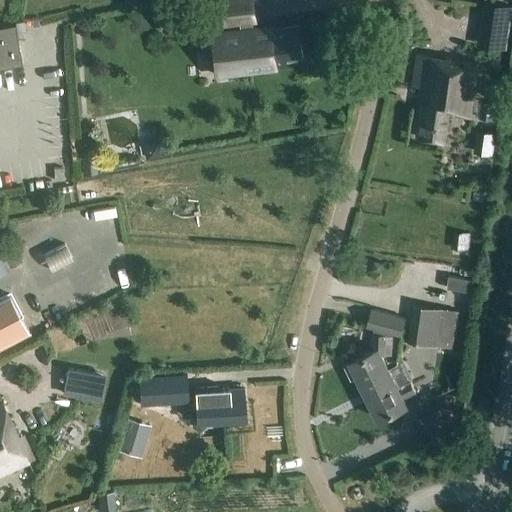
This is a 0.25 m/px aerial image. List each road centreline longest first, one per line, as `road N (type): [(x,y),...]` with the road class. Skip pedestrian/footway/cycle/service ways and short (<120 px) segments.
road 1 (residential): [(337,511),(303,426),(305,357),(369,115),(380,0)]
road 2 (secondary): [(490,511),(511,393)]
